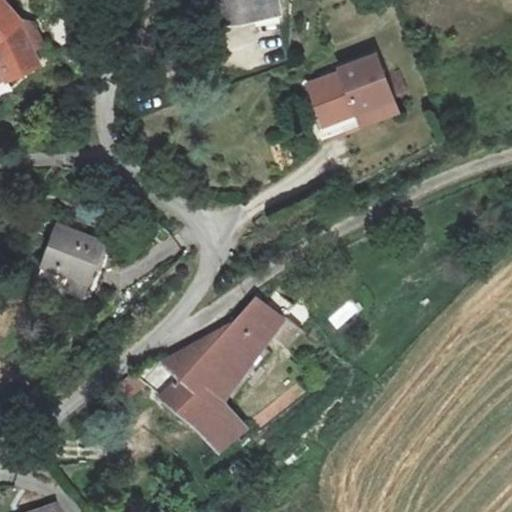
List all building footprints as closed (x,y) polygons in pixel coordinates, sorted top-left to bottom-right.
[(2,0),(0,0),(0,59),(10,81),(42,66),(25,29),(19,23),(22,20),(2,0)] [(219,0),(223,24),(277,16),(274,0),(219,0)] [(308,88),(326,136),(396,110),(377,58),(343,71),(344,75),(308,88)] [(0,164),(1,165),(18,149),(0,132),(0,164)] [(38,270),(91,291),(108,247),(55,226),(38,270)] [(272,324),(248,296),(209,344),(228,358),(201,394),(226,412),(262,358),(274,366),(303,330),(286,310),(272,324)] [(341,324),(358,308),(351,300),(333,316),(341,324)] [(228,358),(209,344),(156,409),(205,445),(226,412),(201,394),(228,358)] [(268,421),(307,392),(301,384),(261,412),(268,421)] [(138,432),(156,409),(142,398),(126,423),(138,432)] [(226,412),(205,445),(233,467),(255,436),(226,412)] [(59,511),(57,503),(26,511),(59,511)]
